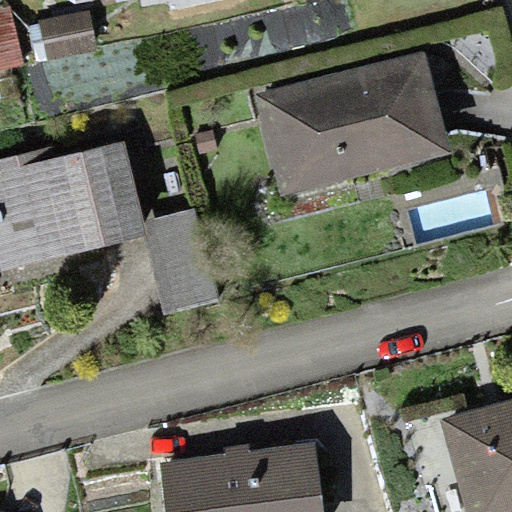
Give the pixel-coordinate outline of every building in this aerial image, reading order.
[(81,26),(40,29),(43,64),(84,61),(81,26)] [(416,70),(254,108),(276,201),(438,163),(416,70)] [(54,159),(0,170),(0,277),(136,248),(117,159),(57,172),(54,159)] [(213,298),(193,223),(141,237),(161,311),(213,298)] [(511,511),(511,417),(445,434),(464,511),(511,511)] [(306,511),(300,462),(162,481),(166,511),(306,511)]
